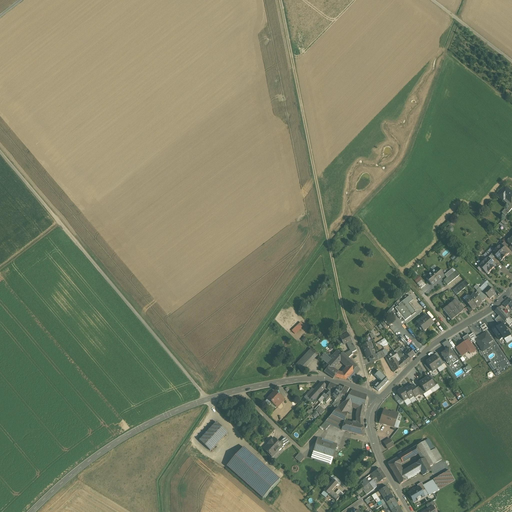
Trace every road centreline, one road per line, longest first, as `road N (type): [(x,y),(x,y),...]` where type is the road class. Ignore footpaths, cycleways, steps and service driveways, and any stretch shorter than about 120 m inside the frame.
road 1 (track): [(219,396),(328,242),(404,161),(465,0)]
road 2 (secondary): [(31,511),(118,441),(207,399),(316,378),(377,399)]
road 3 (track): [(352,333),(282,0)]
road 4 (track): [(0,152),(207,399)]
road 5 (secondary): [(377,399),(426,349),(508,293)]
road 6 (track): [(217,396),(163,474),(163,511)]
